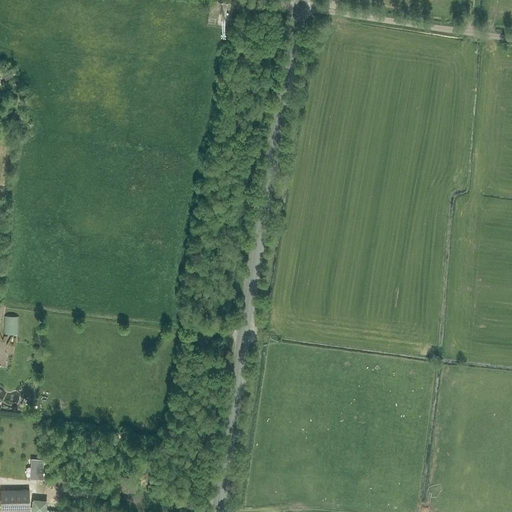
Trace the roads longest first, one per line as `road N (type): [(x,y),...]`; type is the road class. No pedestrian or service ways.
road 1 (secondary): [(216,511),(300,0)]
road 2 (track): [(511,39),(238,0)]
